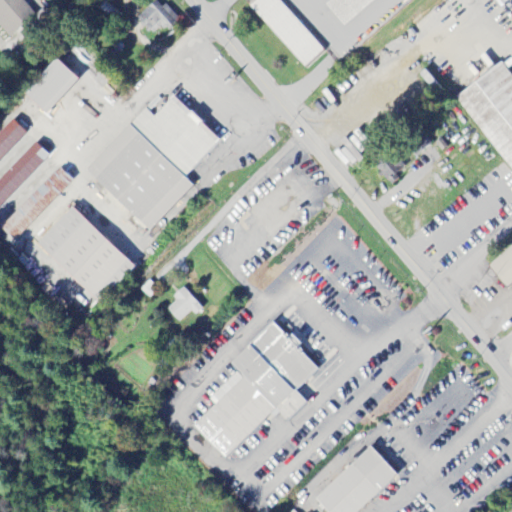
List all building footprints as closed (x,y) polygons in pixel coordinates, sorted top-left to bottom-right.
[(0,0),(0,28),(8,38),(34,16),(21,0),(0,0)] [(305,70),(324,53),(277,0),(256,0),(248,7),(305,70)] [(329,0),(324,4),(342,27),(375,0),(329,0)] [(511,0),(491,0),(499,10),(511,0)] [(162,9),(155,2),(136,19),(148,32),(159,21),(169,32),(180,22),(165,6),(162,9)] [(76,81),(55,62),(23,96),(44,115),(76,81)] [(511,73),(504,62),(456,96),(511,174),(511,73)] [(220,141),(189,113),(185,117),(168,102),(153,118),(144,109),(84,174),(148,233),(192,186),(185,180),(220,141)] [(0,160),(25,134),(11,121),(0,132),(0,160)] [(430,145),(421,134),(405,146),(412,155),(405,161),(400,154),(391,160),(387,156),(374,165),(387,181),(407,165),(406,164),(430,145)] [(0,207),(47,157),(33,144),(0,178),(0,207)] [(72,182),(58,169),(0,228),(0,229),(13,243),(72,182)] [(132,268),(70,209),(35,246),(98,305),(132,268)] [(511,283),(511,248),(488,267),(505,289),(511,283)] [(178,324),(200,309),(185,288),(172,298),(176,303),(167,310),(178,324)] [(318,370),(272,323),(229,365),(237,373),(209,400),(215,406),(192,428),(225,461),(275,412),(286,423),(306,404),(295,393),(318,370)] [(324,511),(358,511),(397,476),(370,448),(314,500),(324,511)]
